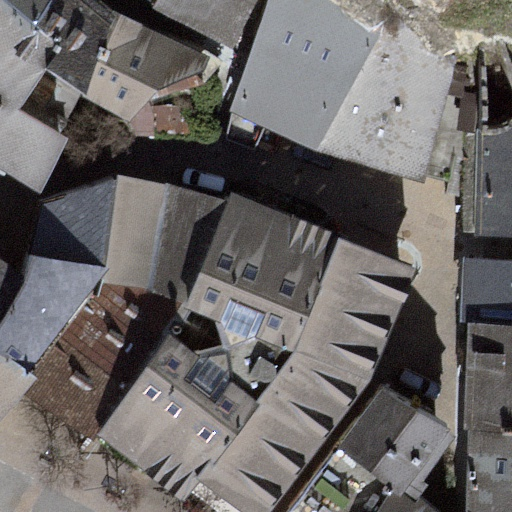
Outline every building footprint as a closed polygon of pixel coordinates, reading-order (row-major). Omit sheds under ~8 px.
[(60,134),(82,95),(114,11),(96,0),(0,0),(0,168),(37,190),(65,137),(60,134)] [(155,0),(154,4),(234,45),(256,0),(155,0)] [(423,182),(453,62),(378,36),(329,0),(268,0),(268,3),(231,109),(315,150),(423,182)] [(114,11),(82,95),(128,121),(135,134),(191,134),(188,105),(152,106),(152,95),(201,82),(209,56),(114,11)] [(511,126),(469,124),(464,237),(511,239),(511,126)] [(42,199),(31,254),(109,267),(101,283),(144,286),(165,183),(118,176),(42,199)] [(227,198),(165,183),(144,286),(191,303),(227,198)] [(418,272),(230,189),(227,198),(191,303),(187,313),(94,438),(184,499),(198,481),(243,511),(268,511),(344,399),(373,359),(418,272)] [(0,253),(0,415),(20,393),(101,283),(109,267),(31,254),(25,272),(6,259),(0,253)] [(511,261),(465,259),(459,322),(466,322),(511,323),(511,261)] [(20,393),(94,438),(187,313),(191,303),(144,286),(101,283),(20,393)] [(511,511),(511,323),(466,322),(463,511),(511,511)] [(454,434),(385,389),(342,447),(412,496),(454,434)] [(376,511),(395,489),(342,447),(289,511),(376,511)] [(426,511),(395,489),(376,511),(426,511)]
